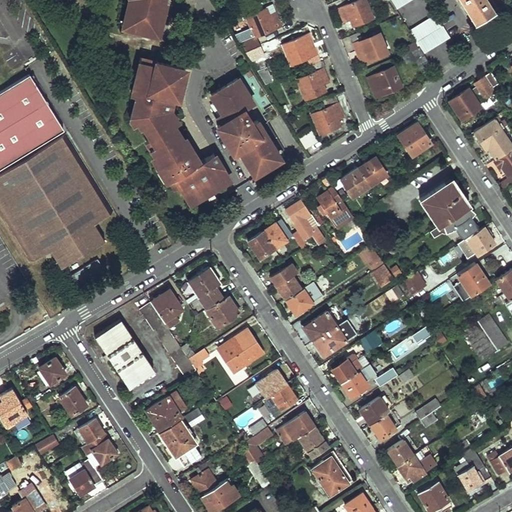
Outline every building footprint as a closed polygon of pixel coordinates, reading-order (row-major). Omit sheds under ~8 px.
[(131,0),(132,1),(130,10),(125,9),(123,21),(127,26),(157,34),(163,8),(159,7),(160,0),(131,0)] [(355,0),(340,7),(348,26),(374,15),(367,0),(355,0)] [(461,0),(475,21),(495,8),(490,0),(461,0)] [(247,15),(256,35),(281,24),(273,4),(247,15)] [(420,45),(424,52),(451,36),(436,12),(410,29),(420,45)] [(351,33),(362,61),(388,49),(380,30),(365,36),(363,28),(351,33)] [(283,43),(292,63),(318,52),(310,31),(283,43)] [(259,44),(256,37),(253,38),(251,36),(241,40),(245,50),(259,44)] [(245,50),(250,58),(262,52),(259,44),(245,50)] [(415,58),(423,69),(432,64),(424,52),(420,45),(403,53),(406,61),(415,58)] [(179,66),(140,57),(133,86),(135,87),(134,95),(135,95),(132,112),(135,112),(133,121),(137,122),(140,128),(143,126),(146,132),(149,130),(153,137),(150,139),(149,139),(154,147),(151,149),(154,154),(151,156),(159,169),(165,180),(167,183),(169,181),(175,178),(179,185),(190,204),(224,183),(226,174),(217,160),(207,157),(191,167),(188,161),(190,160),(189,157),(187,153),(191,150),(185,139),(181,138),(173,125),(177,123),(170,110),(171,106),(169,103),(161,101),(162,94),(165,95),(168,93),(169,96),(178,98),(183,73),(179,66)] [(297,77),(306,97),(333,86),(321,59),(311,63),(314,70),(297,77)] [(257,69),(265,82),(274,78),(266,64),(257,69)] [(369,76),(377,96),(403,85),(395,64),(369,76)] [(493,71),(487,75),(496,89),(502,85),(493,71)] [(31,73),(0,91),(0,171),(1,172),(0,172),(0,208),(31,261),(51,248),(62,266),(107,239),(97,222),(117,210),(69,131),(53,141),(51,138),(65,129),(31,73)] [(477,81),(485,94),(487,93),(488,94),(496,89),(487,75),(477,81)] [(237,77),(210,93),(222,113),(218,116),(222,123),(227,120),(235,133),(230,135),(238,148),(242,155),(251,169),(259,171),(280,159),(256,120),(250,123),(242,110),(248,107),(250,98),(237,77)] [(450,100),(463,118),(482,104),(470,86),(450,100)] [(312,111),(321,132),(347,121),(336,94),(320,100),(322,104),(327,102),(328,104),(312,111)] [(256,120),(248,107),(242,110),(250,123),(256,120)] [(491,148),(497,157),(511,147),(511,136),(497,114),(475,129),(489,150),(491,148)] [(235,133),(227,120),(222,123),(217,126),(233,152),(236,150),(238,148),(230,135),(235,133)] [(399,133),(413,154),(432,141),(418,120),(399,133)] [(300,137),(307,147),(318,140),(311,129),(300,137)] [(502,164),(508,174),(511,171),(511,147),(497,157),(494,159),(499,166),(502,164)] [(359,166),(371,183),(388,171),(376,154),(359,166)] [(342,177),(354,194),(371,183),(359,166),(342,177)] [(165,180),(159,169),(155,171),(162,182),(165,180)] [(354,217),(334,185),(327,174),(320,178),(328,189),(318,195),(341,229),(356,219),(354,217)] [(175,178),(169,181),(174,188),(179,185),(175,178)] [(421,198),(439,225),(466,207),(459,197),(462,195),(450,178),(421,198)] [(459,197),(466,207),(468,205),(462,195),(459,197)] [(300,229),(293,233),(303,248),(305,246),(307,239),(306,238),(313,234),(320,244),(327,240),(318,228),(315,230),(307,217),(311,215),(313,213),(303,200),(288,210),(300,229)] [(431,231),(435,236),(445,230),(447,232),(457,226),(464,238),(479,228),(470,214),(473,212),(469,205),(466,207),(439,225),(431,231)] [(318,228),(311,215),(307,217),(315,230),(318,228)] [(262,231),(274,248),(287,238),(280,229),(275,222),(262,231)] [(287,243),(293,254),(303,248),(293,233),(287,224),(280,229),(287,238),(289,241),(287,243)] [(474,253),(476,255),(496,242),(485,224),(479,228),(464,238),(457,242),(467,258),(474,253)] [(249,240),(261,258),(274,248),(262,231),(249,240)] [(367,263),(372,271),(383,263),(369,243),(357,251),(365,264),(367,263)] [(98,261),(71,272),(76,284),(103,272),(98,261)] [(463,300),(472,294),(489,282),(475,261),(458,273),(462,280),(453,285),(463,300)] [(372,271),(382,285),(394,277),(384,263),(383,263),(372,271)] [(393,267),(397,274),(402,271),(398,264),(393,267)] [(210,265),(187,280),(198,296),(216,285),(221,282),(210,265)] [(272,276),(286,298),(301,288),(291,273),(287,266),(272,276)] [(494,298),(500,306),(506,302),(511,297),(511,268),(511,267),(496,277),(505,291),(494,298)] [(303,287),(306,285),(295,270),(291,273),(301,288),(303,287)] [(426,284),(416,271),(404,279),(413,293),(426,284)] [(404,279),(399,283),(408,296),(413,293),(404,279)] [(310,284),(304,288),(312,301),(319,296),(310,284)] [(392,288),(398,296),(404,292),(398,284),(392,288)] [(216,285),(198,296),(206,308),(224,297),(216,285)] [(286,298),(297,313),(313,302),(312,301),(304,288),(303,287),(301,288),(286,298)] [(151,301),(168,327),(178,321),(174,314),(183,309),(170,289),(151,301)] [(239,311),(228,293),(224,297),(206,308),(204,310),(215,326),(239,311)] [(151,301),(140,307),(185,376),(196,369),(193,365),(188,357),(186,355),(181,347),(168,327),(151,301)] [(304,325),(314,340),(337,325),(327,310),(304,325)] [(462,331),(482,361),(509,342),(489,313),(462,331)] [(120,318),(95,334),(129,385),(154,369),(120,318)] [(346,319),(337,325),(347,339),(356,333),(346,319)] [(314,340),(324,354),(347,339),(337,325),(314,340)] [(359,340),(367,351),(383,340),(375,329),(359,340)] [(247,330),(220,348),(227,359),(229,357),(237,367),(262,351),(247,330)] [(188,346),(189,341),(181,347),(186,355),(188,357),(195,353),(191,347),(188,346)] [(195,353),(188,357),(193,365),(209,355),(204,347),(195,353)] [(39,366),(50,382),(65,371),(55,356),(39,366)] [(227,359),(234,369),(237,367),(229,357),(227,359)] [(333,368),(342,381),(356,372),(346,358),(333,368)] [(342,381),(351,396),(368,384),(364,379),(375,372),(369,363),(356,372),(342,381)] [(278,368),(256,382),(266,397),(272,393),(287,383),(278,368)] [(397,373),(393,368),(373,377),(378,387),(397,373)] [(399,376),(403,382),(413,375),(409,369),(399,376)] [(287,383),(272,393),(281,408),(297,397),(287,383)] [(59,395),(71,413),(86,403),(74,385),(59,395)] [(27,412),(12,386),(0,393),(0,396),(1,399),(0,399),(0,416),(5,425),(27,412)] [(31,403),(32,404),(43,396),(38,389),(27,396),(31,403)] [(176,391),(148,409),(161,430),(182,416),(179,411),(186,407),(176,391)] [(275,412),(281,408),(272,393),(266,397),(265,398),(275,412)] [(31,403),(27,396),(27,395),(22,399),(27,406),(31,403)] [(360,409),(370,423),(386,413),(389,410),(380,396),(360,409)] [(219,401),(224,410),(231,406),(226,397),(219,401)] [(416,412),(421,419),(432,411),(442,405),(436,398),(416,412)] [(263,418),(270,414),(265,406),(269,404),(268,401),(257,407),(263,418)] [(197,407),(184,416),(191,426),(204,418),(197,407)] [(483,409),(478,412),(483,421),(489,418),(484,411),(483,409)] [(306,410),(285,424),(290,430),(282,435),(287,443),(297,436),(315,423),(306,410)] [(421,419),(425,426),(437,418),(432,411),(421,419)] [(370,423),(380,438),(396,428),(386,413),(370,423)] [(78,426),(88,441),(103,431),(94,416),(78,426)] [(182,416),(161,430),(176,455),(178,454),(185,465),(198,456),(191,445),(198,441),(182,416)] [(244,442),(268,425),(262,417),(238,433),(244,442)] [(330,444),(315,423),(297,436),(311,457),(330,444)] [(290,430),(285,424),(278,429),(282,435),(290,430)] [(255,445),(273,433),(268,425),(244,442),(248,449),(249,449),(255,445)] [(73,430),(82,444),(88,441),(78,426),(73,430)] [(82,444),(89,456),(103,479),(106,477),(98,463),(116,451),(103,431),(88,441),(82,444)] [(34,443),(41,453),(59,442),(52,432),(34,443)] [(388,449),(398,464),(414,454),(403,439),(388,449)] [(264,458),(255,445),(249,449),(255,459),(257,462),(264,458)] [(437,459),(428,445),(414,454),(418,459),(427,453),(433,462),(437,459)] [(487,454),(499,473),(507,468),(507,469),(511,466),(511,446),(499,455),(496,449),(487,454)] [(454,467),(469,490),(492,476),(474,447),(463,454),(467,460),(454,467)] [(248,449),(243,452),(250,463),(255,459),(249,449),(248,449)] [(312,467),(330,494),(353,478),(335,452),(312,467)] [(398,464),(408,480),(425,469),(424,468),(433,462),(427,453),(418,459),(414,454),(398,464)] [(7,459),(12,467),(20,462),(16,454),(7,459)] [(70,477),(80,493),(103,479),(89,456),(81,461),(85,467),(70,477)] [(210,459),(199,466),(203,471),(192,478),(202,493),(224,479),(210,459)] [(257,462),(255,459),(250,463),(248,464),(264,487),(271,482),(265,474),(257,462)] [(224,479),(202,493),(212,510),(239,493),(228,476),(224,479)] [(419,493),(430,511),(440,511),(452,505),(438,481),(419,493)] [(7,511),(36,511),(45,505),(31,483),(20,490),(24,497),(13,504),(15,508),(7,511)] [(362,493),(345,504),(350,511),(363,511),(372,507),(362,493)]
